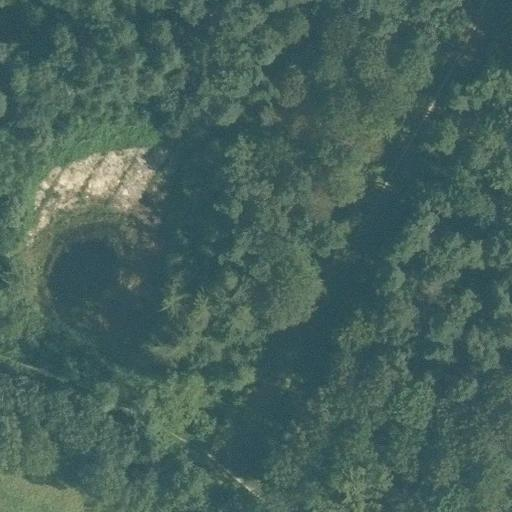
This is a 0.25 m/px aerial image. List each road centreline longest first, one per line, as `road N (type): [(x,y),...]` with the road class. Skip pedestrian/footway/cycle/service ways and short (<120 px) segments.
road 1 (track): [(488,0),(227,466)]
road 2 (track): [(0,363),(227,466)]
